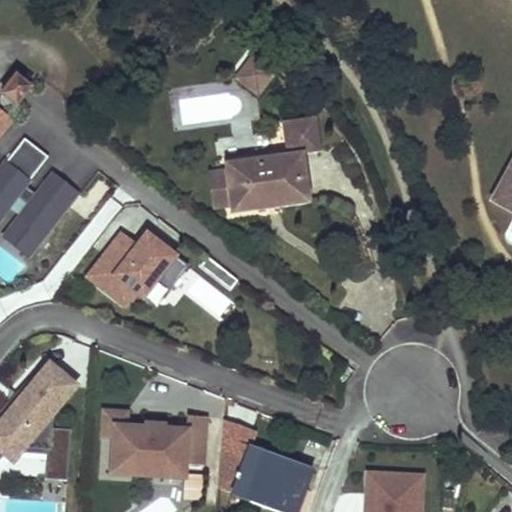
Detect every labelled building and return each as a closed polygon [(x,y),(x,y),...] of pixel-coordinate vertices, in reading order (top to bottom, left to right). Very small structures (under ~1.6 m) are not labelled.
[(511,0),(510,0),(511,1),(511,164),(492,201),(511,212),(511,0)] [(273,74),(251,58),(234,80),(257,96),(273,74)] [(16,77),(1,96),(17,109),(31,89),(16,77)] [(0,138),(14,122),(0,111),(0,138)] [(319,153),(315,120),(281,124),(285,156),(223,164),(224,173),(229,207),(230,216),(309,205),(302,155),(319,153)] [(23,141),(0,170),(0,219),(15,200),(26,209),(12,227),(35,246),(39,241),(42,243),(48,236),(45,234),(74,198),(50,179),(34,199),(23,190),(47,160),(23,141)] [(208,175),(213,209),(229,207),(224,173),(208,175)] [(35,246),(12,227),(1,240),(25,259),(35,246)] [(121,235),(86,279),(123,308),(133,295),(141,301),(156,282),(169,292),(187,268),(155,243),(152,248),(142,241),(137,247),(121,235)] [(155,243),(146,236),(142,241),(152,248),(155,243)] [(237,282),(207,258),(200,268),(230,291),(237,282)] [(71,388),(47,368),(41,375),(36,371),(13,396),(16,398),(7,408),(4,405),(0,409),(0,461),(5,455),(9,459),(10,460),(15,454),(44,457),(42,481),(65,483),(68,431),(50,430),(51,412),(71,388)] [(8,391),(4,405),(7,408),(16,398),(13,396),(8,391)] [(126,412),(101,411),(99,438),(112,439),(110,466),(161,469),(161,475),(182,476),(183,465),(201,467),(204,418),(185,416),(184,431),(163,430),(163,426),(143,425),(143,429),(125,427),(126,412)] [(244,461),(236,479),(234,486),(251,492),(249,499),(282,511),(291,511),(301,489),(305,491),(312,471),(289,461),(249,446),(244,461)] [(236,479),(244,461),(223,453),(221,474),(236,479)] [(0,470),(9,459),(5,455),(0,461),(0,470)] [(161,469),(110,466),(109,474),(161,477),(161,475),(161,469)] [(416,511),(418,479),(364,476),(362,511),(416,511)] [(232,491),(235,493),(249,499),(251,492),(234,486),(232,491)]
